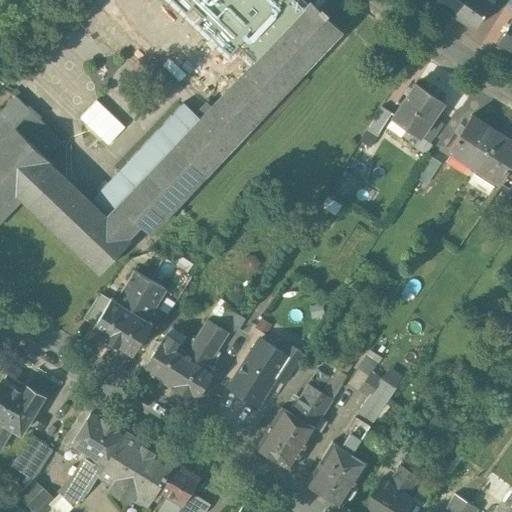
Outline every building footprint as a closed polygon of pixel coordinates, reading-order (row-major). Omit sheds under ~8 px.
[(297,17),(279,0),(225,0),(271,44),(297,17)] [(436,0),(436,1),(454,14),(464,0),(436,0)] [(464,0),(454,14),(474,28),(493,0),(464,0)] [(183,102),(117,172),(108,182),(107,182),(107,183),(101,190),(101,189),(100,190),(90,201),(52,165),(22,196),(101,271),(131,240),(127,237),(140,223),(150,232),(342,30),(326,15),(328,13),(322,7),(320,9),(312,1),(297,17),(271,44),(201,119),(183,102)] [(511,20),(497,44),(511,53),(511,20)] [(443,103),(415,83),(391,117),(419,137),(443,103)] [(16,96),(0,112),(0,218),(22,196),(52,165),(53,163),(47,157),(62,141),(16,96)] [(472,117),(450,153),(476,168),(499,132),(472,117)] [(499,132),(476,168),(500,184),(511,165),(511,140),(499,132)] [(134,271),(116,301),(130,310),(148,280),(134,271)] [(164,290),(148,280),(130,310),(146,319),(164,290)] [(99,292),(83,317),(94,323),(109,299),(99,292)] [(94,323),(91,328),(111,340),(130,310),(116,301),(110,297),(94,323)] [(227,306),(219,301),(211,314),(219,319),(226,308),(227,306)] [(245,319),(226,308),(219,319),(215,326),(227,333),(239,330),(245,319)] [(245,319),(239,330),(247,335),(261,314),(252,308),(245,319)] [(146,319),(130,310),(111,340),(132,353),(151,322),(146,319)] [(206,320),(185,353),(195,359),(215,326),(206,320)] [(271,325),(262,320),(257,328),(265,333),(271,325)] [(227,333),(215,326),(195,359),(206,366),(227,333)] [(166,333),(154,351),(169,361),(173,363),(181,351),(177,349),(181,343),(166,333)] [(260,339),(246,361),(245,360),(237,373),(238,374),(231,385),(230,385),(230,386),(243,395),(242,397),(242,396),(241,397),(256,407),(257,406),(256,405),(274,377),(284,383),(304,353),(293,346),(287,355),(260,338),(260,339)] [(325,351),(314,343),(303,360),(314,368),(325,351)] [(169,361),(154,351),(143,368),(159,378),(169,361)] [(185,353),(181,351),(173,363),(169,361),(159,378),(195,401),(214,371),(206,366),(195,359),(185,353)] [(361,361),(347,383),(357,389),(371,367),(361,361)] [(316,369),(298,397),(293,394),(288,402),(294,405),(290,412),(299,418),(303,420),(330,378),(316,369)] [(346,376),(336,369),(330,378),(340,385),(346,376)] [(371,371),(358,389),(368,396),(381,378),(371,371)] [(6,375),(0,383),(0,449),(13,428),(21,433),(43,396),(27,386),(26,387),(6,375)] [(330,378),(303,420),(316,428),(315,428),(319,430),(323,423),(318,420),(340,385),(330,378)] [(395,389),(381,378),(368,396),(369,397),(362,405),(363,406),(356,417),(354,415),(343,431),(348,434),(340,446),(331,441),(305,483),(325,495),(325,494),(351,454),(359,440),(369,426),(395,389)] [(281,406),(255,447),(274,459),(299,418),(290,412),(281,406)] [(124,431),(92,411),(71,444),(97,460),(95,465),(86,460),(75,478),(61,493),(73,506),(87,491),(99,471),(124,431)] [(303,420),(299,418),(274,459),(290,469),(315,428),(316,428),(303,420)] [(369,426),(359,440),(364,443),(374,450),(383,435),(369,426)] [(174,461),(124,431),(99,471),(113,480),(108,489),(130,502),(136,494),(149,502),(158,488),(158,487),(174,461)] [(52,450),(30,436),(13,463),(35,477),(52,450)] [(359,440),(351,454),(355,457),(364,443),(359,440)] [(414,457),(407,453),(399,467),(406,472),(414,457)] [(351,454),(325,494),(340,504),(366,463),(355,457),(351,454)] [(199,476),(174,461),(158,487),(158,488),(169,494),(182,502),(189,491),(199,476)] [(406,472),(399,467),(387,486),(380,481),(363,508),(367,511),(405,511),(412,502),(404,497),(416,479),(406,472)] [(438,483),(429,477),(415,496),(424,503),(438,483)] [(27,502),(38,511),(42,511),(56,498),(42,485),(27,502)] [(189,491),(182,502),(175,511),(205,511),(210,504),(189,491)] [(175,511),(182,502),(169,494),(157,511),(175,511)] [(459,511),(466,502),(455,495),(444,511),(459,511)] [(508,511),(511,507),(500,500),(491,511),(508,511)] [(475,511),(477,509),(466,502),(459,511),(475,511)]
